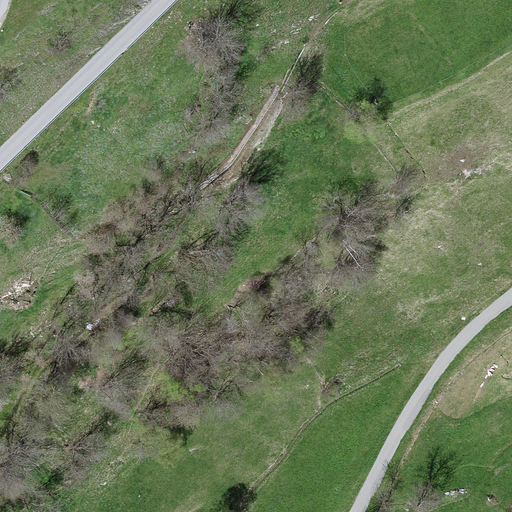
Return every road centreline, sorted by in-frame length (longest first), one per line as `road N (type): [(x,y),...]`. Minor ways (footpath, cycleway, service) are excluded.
road 1 (residential): [(351,511),(405,416),(460,341),(511,301)]
road 2 (unclassified): [(168,0),(0,161)]
